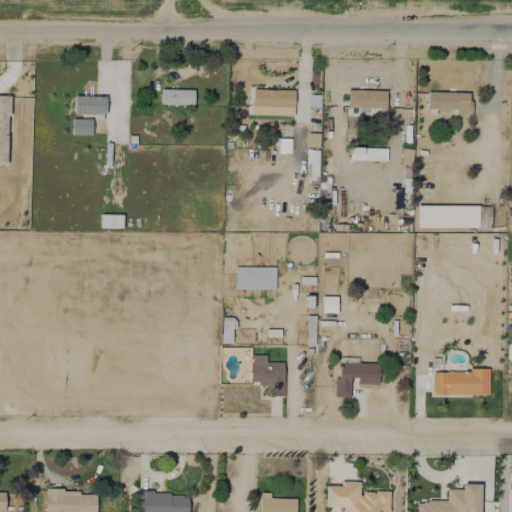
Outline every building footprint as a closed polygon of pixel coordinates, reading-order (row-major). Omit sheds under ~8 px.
[(193,104),(193,90),(160,89),(160,104),(193,104)] [(293,114),(294,90),(253,89),(252,106),(276,106),(276,114),(293,114)] [(347,107),(385,108),(386,90),(347,89),(347,107)] [(426,108),(456,109),(456,113),(470,114),(470,93),(427,91),(426,108)] [(104,95),(73,96),(73,115),(104,114),(104,95)] [(71,134),(91,135),(91,119),(72,118),(71,134)] [(319,133),(307,133),(306,147),(318,147),(319,133)] [(386,161),(386,148),(349,147),(349,160),(386,161)] [(400,163),(410,165),(412,149),(402,148),(400,163)] [(415,226),(490,227),(490,206),(416,205),(415,226)] [(121,215),(100,214),(100,227),(121,227),(121,215)] [(275,267),(235,266),(235,289),(274,289),(275,267)] [(336,296),(321,296),(320,312),(336,313),(336,296)] [(221,343),(231,343),(231,329),(235,329),(235,317),(222,317),(221,343)] [(283,361),(265,362),(265,355),(250,355),(250,383),(267,383),(267,395),(283,394),(283,361)] [(349,396),(349,377),(356,377),(356,384),(377,384),(378,363),(336,362),(335,396),(349,396)] [(431,395),(488,393),(488,368),(468,368),(468,371),(431,372),(431,395)] [(387,511),(388,491),(359,491),(359,481),(339,481),(339,486),(324,485),(324,506),(342,507),(341,511),(387,511)] [(478,511),(480,484),(461,483),(461,489),(446,488),(445,501),(416,500),(415,511),(478,511)] [(94,511),(95,491),(45,491),(44,511),(94,511)] [(186,511),(187,493),(138,492),(137,511),(186,511)] [(294,511),(295,498),(269,497),(269,493),(259,492),(258,511),(294,511)]
